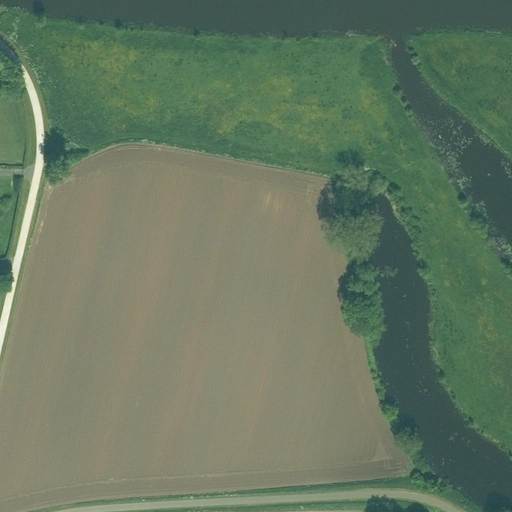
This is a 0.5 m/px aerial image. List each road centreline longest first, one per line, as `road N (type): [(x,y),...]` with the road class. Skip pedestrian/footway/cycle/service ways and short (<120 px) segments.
road 1 (unclassified): [(450,511),(391,493),(66,511)]
road 2 (unclassified): [(0,342),(41,141),(21,68),(0,44)]
